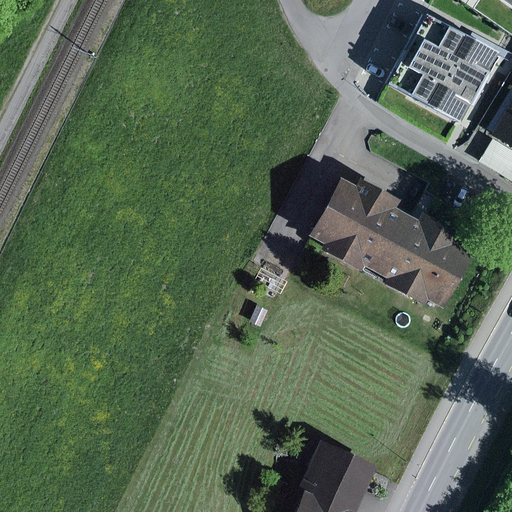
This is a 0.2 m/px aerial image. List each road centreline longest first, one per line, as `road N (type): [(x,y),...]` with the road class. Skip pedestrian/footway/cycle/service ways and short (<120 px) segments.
road 1 (residential): [(371,0),(336,57),(356,104),(511,196)]
road 2 (primary): [(511,331),(419,511)]
